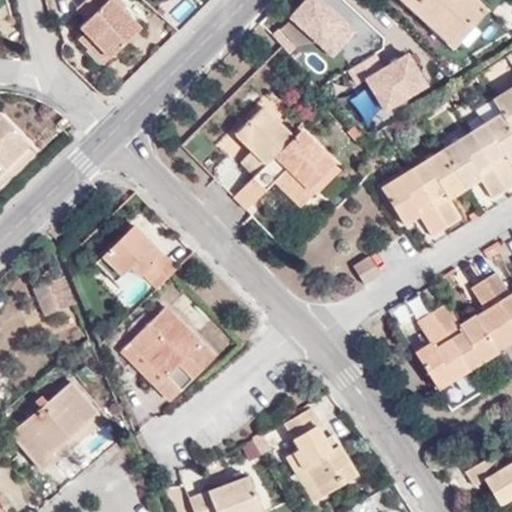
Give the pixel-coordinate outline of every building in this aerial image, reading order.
[(81,25),(87,31),(112,57),(142,27),(114,0),(86,0),(78,8),(88,19),(81,25)] [(318,0),(303,0),(287,19),(331,59),(355,33),(318,0)] [(401,0),(452,46),(484,10),(473,0),(401,0)] [(79,39),(104,65),(112,57),(87,31),(79,39)] [(407,53),(363,78),(383,112),(427,87),(407,53)] [(511,93),(509,89),(493,99),(501,113),(511,129),(511,128),(511,93)] [(493,99),(492,100),(500,113),(501,113),(493,99)] [(251,150),(240,161),(254,176),(292,137),(262,106),(235,134),(251,150)] [(476,138),(486,154),(507,189),(511,185),(511,165),(508,159),(504,152),(511,147),(511,130),(511,129),(501,113),(500,113),(483,124),(487,131),(476,138)] [(0,164),(5,170),(29,146),(0,118),(0,164)] [(483,124),(471,131),(476,138),(487,131),(483,124)] [(292,137),(254,176),(233,196),(246,209),(275,180),(300,205),(313,192),(308,187),(333,163),(300,129),(292,137)] [(476,138),(471,131),(457,140),(462,147),(476,138)] [(462,147),(457,140),(441,150),(461,182),(476,173),(480,179),(492,198),(507,189),(486,154),(476,138),(462,147)] [(423,161),(427,169),(415,176),(446,226),(460,218),(449,198),(445,191),(461,182),(441,150),(423,161)] [(423,161),(411,169),(415,176),(427,169),(423,161)] [(315,194),(339,169),(333,163),(308,187),(313,192),(315,194)] [(415,176),(411,169),(397,177),(402,184),(415,176)] [(465,188),(480,179),(476,173),(461,182),(465,188)] [(402,184),(397,177),(381,187),(400,218),(414,208),(418,215),(431,236),(446,226),(415,176),(402,184)] [(449,198),(465,188),(461,182),(445,191),(449,198)] [(400,218),(404,224),(418,215),(414,208),(400,218)] [(150,240),(134,224),(129,228),(145,245),(150,240)] [(155,287),(165,277),(176,266),(150,240),(145,245),(129,228),(95,262),(114,281),(130,267),(139,276),(142,274),(155,287)] [(498,241),(492,244),(498,253),(503,250),(498,241)] [(485,249),(490,258),(498,253),(492,244),(485,249)] [(364,283),(380,273),(369,256),(354,265),(364,283)] [(448,272),(456,284),(463,279),(456,267),(448,272)] [(511,283),(505,288),(496,272),(484,280),(511,325),(511,283)] [(471,288),(480,304),(472,310),(474,314),(478,320),(496,349),(511,339),(511,325),(484,280),(471,288)] [(44,318),(73,305),(61,281),(33,294),(44,318)] [(459,324),(447,304),(432,312),(464,363),(477,355),(481,361),(497,351),(496,349),(478,320),(463,330),(459,324)] [(168,374),(180,362),(193,375),(214,354),(166,305),(132,338),(168,374)] [(430,342),(434,349),(419,359),(438,389),(455,378),(451,371),(464,363),(432,312),(417,322),(430,342)] [(474,314),(459,324),(463,330),(478,320),(474,314)] [(170,398),(181,387),(168,374),(132,338),(120,350),(170,398)] [(415,352),(419,359),(434,349),(430,342),(415,352)] [(481,361),(477,355),(464,363),(468,370),(481,361)] [(464,363),(451,371),(455,378),(468,370),(464,363)] [(9,432),(41,469),(55,457),(50,451),(98,410),(71,379),(9,432)] [(316,425),(320,422),(311,406),(283,422),(298,448),(285,456),(294,472),(302,468),(319,497),(357,474),(339,443),(336,445),(331,448),(325,439),(316,425)] [(57,458),(104,417),(98,410),(50,451),(55,457),(57,458)] [(336,445),(331,436),(325,439),(331,448),(336,445)] [(493,454),(485,459),(465,471),(474,486),(484,480),(485,480),(502,511),(511,511),(511,461),(501,468),(493,454)] [(319,497),(302,468),(294,472),(311,501),(319,497)] [(222,484),(188,497),(193,511),(262,511),(248,475),(228,482),(230,487),(224,489),(222,484)]
